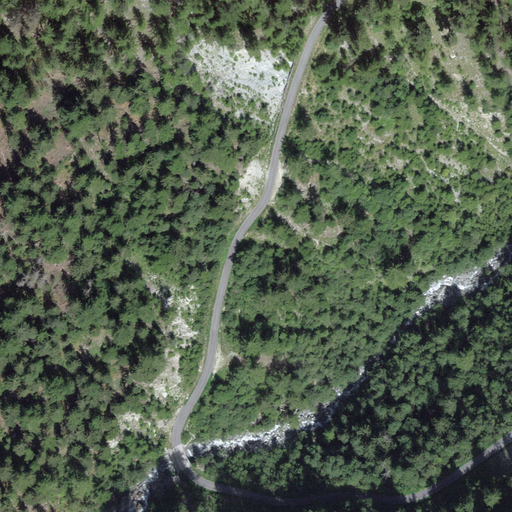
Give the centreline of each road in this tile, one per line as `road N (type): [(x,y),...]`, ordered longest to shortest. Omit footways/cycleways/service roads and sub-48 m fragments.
road 1 (track): [(340,0),(307,53),(268,196),(236,241),(207,366),(176,429),(176,446)]
road 2 (track): [(511,440),(445,489),(410,501),(287,502),(201,488),(176,446)]
